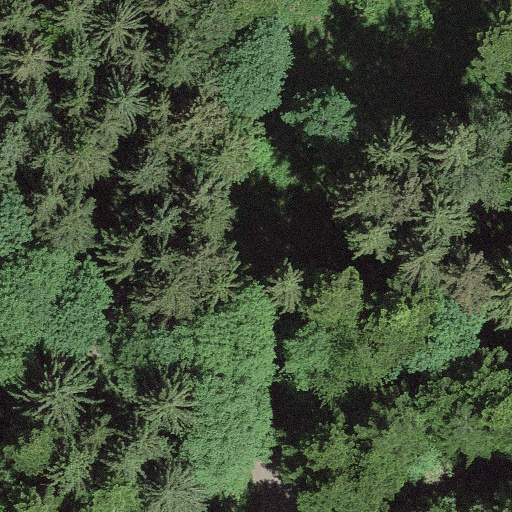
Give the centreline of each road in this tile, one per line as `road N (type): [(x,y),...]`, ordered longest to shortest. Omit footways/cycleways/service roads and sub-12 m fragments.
road 1 (track): [(0,345),(511,363)]
road 2 (track): [(511,451),(460,463),(351,511)]
